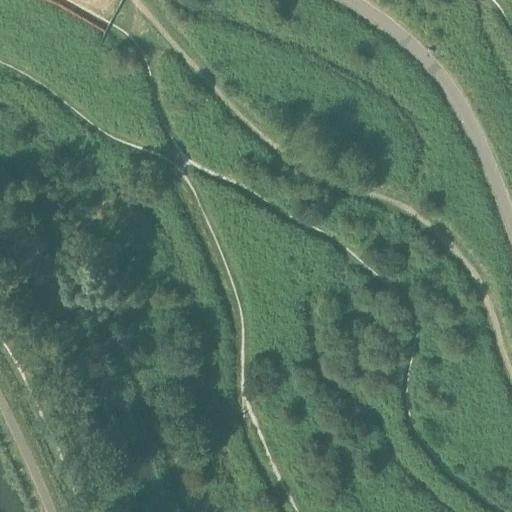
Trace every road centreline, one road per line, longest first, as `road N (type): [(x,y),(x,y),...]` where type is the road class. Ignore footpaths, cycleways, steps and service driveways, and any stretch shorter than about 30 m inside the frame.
road 1 (unknown): [(133,0),(268,139),(342,186),(402,205),(445,240),(477,279),(511,365)]
road 2 (track): [(185,511),(95,311),(52,247),(0,199)]
